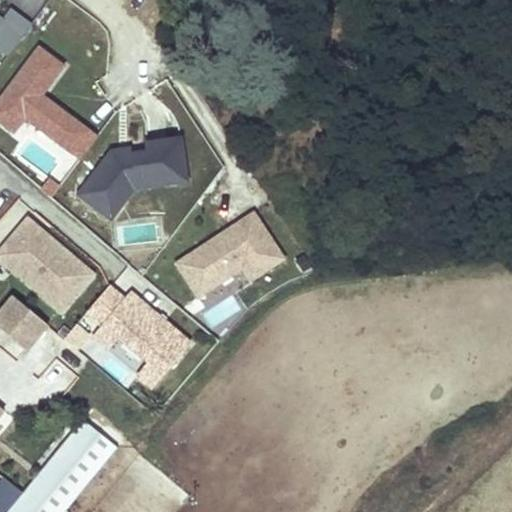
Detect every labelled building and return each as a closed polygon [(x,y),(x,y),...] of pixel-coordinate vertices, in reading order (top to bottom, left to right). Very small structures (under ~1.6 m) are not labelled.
[(169,0),(157,0),(148,19),(161,25),(172,1),(169,0)] [(511,0),(492,0),(505,11),(511,2),(511,0)] [(0,50),(8,56),(32,24),(11,9),(3,20),(0,17),(0,50)] [(63,66),(39,48),(0,99),(0,121),(14,132),(25,118),(81,159),(97,137),(41,95),(35,91),(41,84),(47,88),(63,66)] [(41,84),(35,91),(41,95),(47,88),(41,84)] [(111,152),(90,179),(123,204),(134,189),(187,180),(180,137),(145,143),(147,152),(117,156),(111,152)] [(123,204),(90,179),(79,194),(111,219),(123,204)] [(0,223),(0,246),(33,212),(21,201),(0,223)] [(284,258),(254,212),(177,263),(199,296),(243,267),(251,280),(284,258)] [(62,310),(92,274),(63,250),(59,254),(41,238),(44,234),(27,220),(3,248),(19,262),(13,269),(62,310)] [(63,250),(44,234),(41,238),(59,254),(63,250)] [(0,258),(13,269),(19,262),(3,248),(0,252),(0,258)] [(102,325),(124,298),(109,285),(86,312),(102,325)] [(152,387),(190,342),(130,291),(124,298),(102,325),(92,336),(152,387)] [(47,325),(12,296),(0,310),(0,322),(29,347),(47,325)] [(6,511),(65,511),(118,450),(83,421),(21,495),(6,511)] [(0,483),(0,511),(6,511),(21,495),(3,480),(0,483)]
